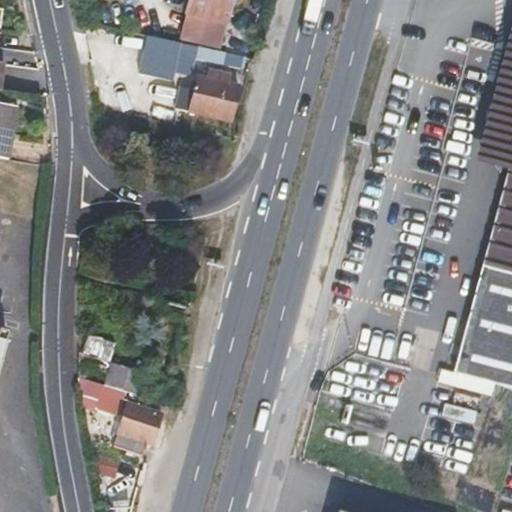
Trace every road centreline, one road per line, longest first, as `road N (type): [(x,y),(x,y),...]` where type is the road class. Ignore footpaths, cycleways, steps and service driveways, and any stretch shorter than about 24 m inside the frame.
road 1 (unclassified): [(256,421),(280,409),(313,351),(364,306),(446,13)]
road 2 (primary): [(256,421),(369,0)]
road 3 (primary): [(297,102),(186,511)]
road 4 (tertiary): [(64,246),(64,359),(84,511)]
road 5 (primary): [(297,102),(237,183),(213,202),(185,209),(150,203)]
road 6 (tertiary): [(50,0),(76,146)]
